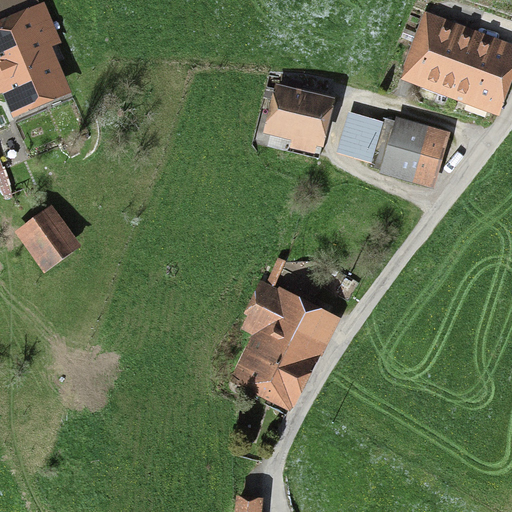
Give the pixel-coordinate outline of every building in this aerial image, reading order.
[(21,0),(28,13),(39,8),(35,0),(21,0)] [(0,26),(0,55),(21,105),(60,89),(42,48),(58,41),(44,9),(0,26)] [(456,88),(492,101),(509,56),(439,30),(443,21),(425,14),(405,69),(431,79),(428,87),(451,96),(451,98),(452,98),(456,88)] [(318,141),(328,102),(281,90),(272,129),(318,141)] [(386,121),(372,165),(431,184),(445,139),(386,121)] [(28,230),(48,258),(68,243),(48,215),(28,230)] [(267,339),(248,376),(290,397),(334,312),(291,291),(283,306),(270,300),(254,332),(267,339)] [(257,511),(259,502),(239,500),(237,511),(257,511)]
